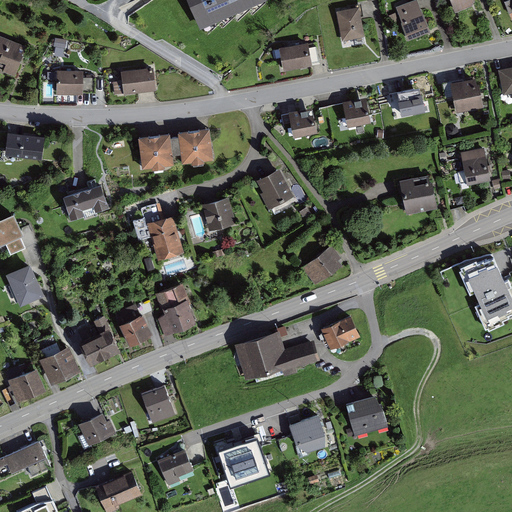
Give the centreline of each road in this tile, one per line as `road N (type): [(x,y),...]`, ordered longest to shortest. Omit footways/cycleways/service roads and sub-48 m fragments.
road 1 (tertiary): [(0,427),(511,214)]
road 2 (residential): [(511,48),(129,118),(0,111)]
road 3 (track): [(376,344),(406,333),(434,336),(420,438),(386,470),(317,511)]
